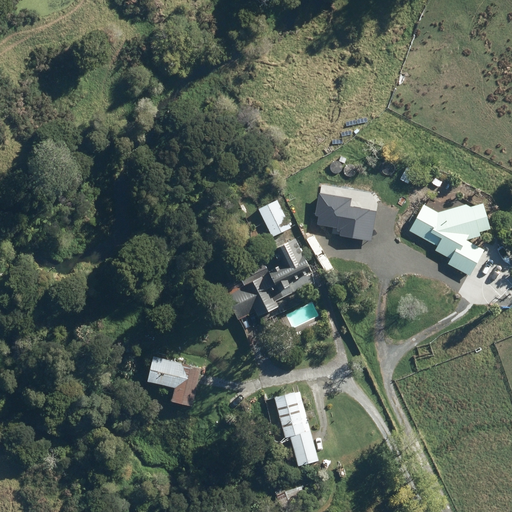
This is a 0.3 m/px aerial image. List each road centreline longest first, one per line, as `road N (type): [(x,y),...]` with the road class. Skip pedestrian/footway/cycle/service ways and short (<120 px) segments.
road 1 (track): [(451,511),(387,389),(379,288),(391,266),(455,276),(465,288),(465,310),(398,352)]
road 2 (track): [(417,511),(381,432),(350,392),(318,376),(218,379)]
